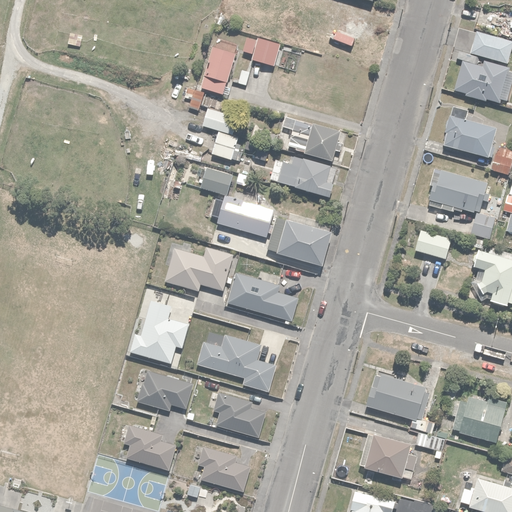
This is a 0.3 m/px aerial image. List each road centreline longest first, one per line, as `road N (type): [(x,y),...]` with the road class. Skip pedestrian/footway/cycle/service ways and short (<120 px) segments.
road 1 (residential): [(344,304),(431,0)]
road 2 (residential): [(286,511),(344,304)]
road 3 (residential): [(344,304),(511,351)]
